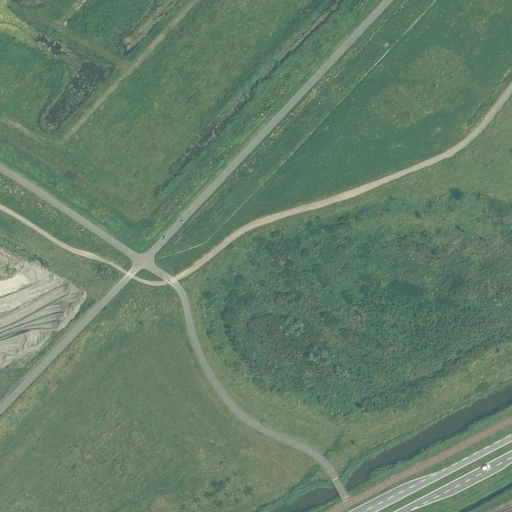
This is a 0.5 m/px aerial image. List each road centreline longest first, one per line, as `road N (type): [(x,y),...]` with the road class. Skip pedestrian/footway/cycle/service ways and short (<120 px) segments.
road 1 (unknown): [(130,274),(173,282),(248,228),(429,163),(467,141),(511,88)]
road 2 (secondary): [(511,436),(370,511)]
road 3 (unknown): [(130,274),(65,247),(0,206)]
road 4 (secondary): [(399,511),(511,453)]
